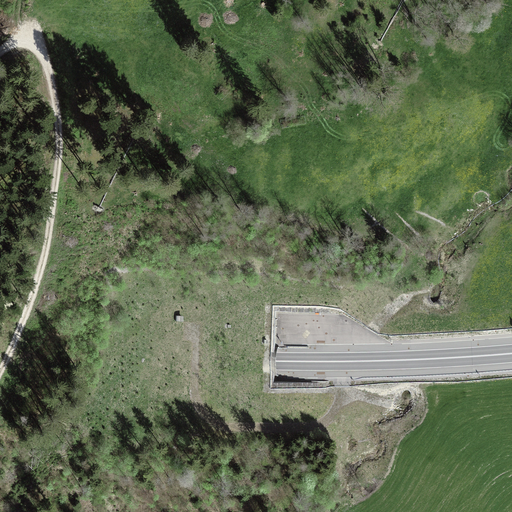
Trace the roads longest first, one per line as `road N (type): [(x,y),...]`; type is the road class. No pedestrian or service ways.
road 1 (trunk): [(0,345),(276,361),(511,352)]
road 2 (track): [(0,50),(31,34),(59,126),(41,269),(0,369)]
